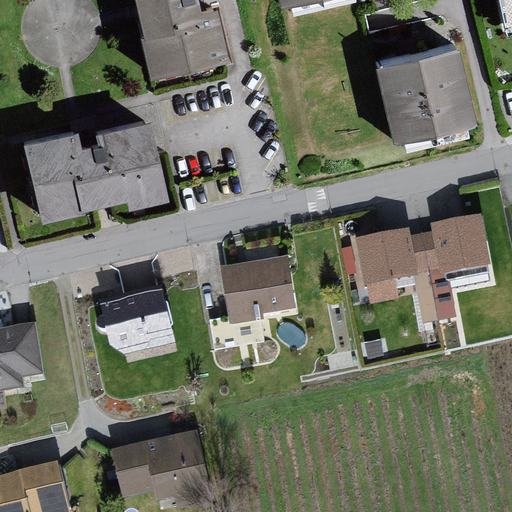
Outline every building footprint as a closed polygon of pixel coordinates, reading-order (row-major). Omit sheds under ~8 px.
[(212,0),(126,0),(145,79),(219,63),(214,45),(223,43),(212,0)] [(465,50),(378,67),(395,142),(481,125),(465,50)] [(77,131),(23,143),(42,223),(163,194),(146,122),(99,133),(101,142),(80,146),(77,131)] [(483,221),(436,230),(446,280),(493,270),(483,221)] [(417,231),(361,243),(375,309),(400,303),(398,293),(421,288),(419,282),(428,281),(417,231)] [(292,258),(224,269),(233,323),(301,312),(292,258)] [(170,295),(108,306),(115,350),(130,359),(179,350),(170,295)] [(40,331),(0,336),(0,395),(29,391),(27,380),(47,377),(40,331)] [(202,442),(117,458),(125,502),(161,495),(166,502),(212,493),(202,442)] [(72,511),(63,470),(0,484),(0,511),(72,511)]
